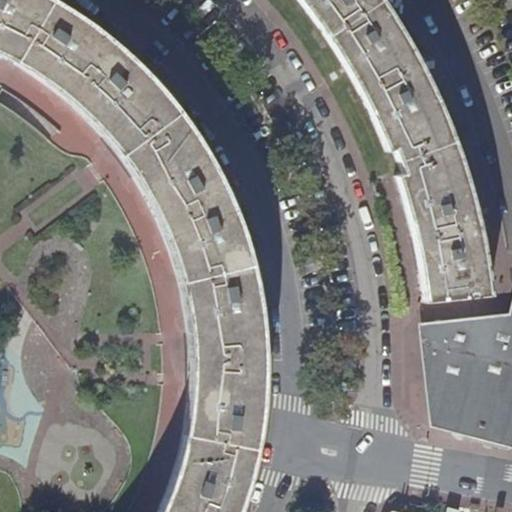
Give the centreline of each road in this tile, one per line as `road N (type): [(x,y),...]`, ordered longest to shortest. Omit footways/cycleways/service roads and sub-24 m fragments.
road 1 (residential): [(285,444),(290,328),(259,197),(193,81),(109,0)]
road 2 (residential): [(285,444),(511,485)]
